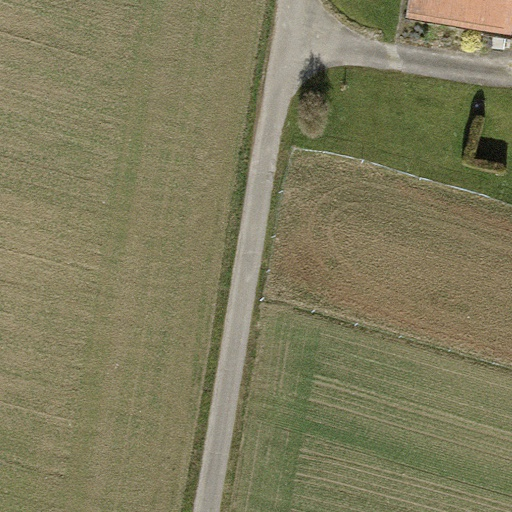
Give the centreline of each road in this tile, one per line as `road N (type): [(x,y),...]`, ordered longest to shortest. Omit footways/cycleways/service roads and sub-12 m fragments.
road 1 (track): [(211,511),(296,0)]
road 2 (track): [(287,53),(511,74)]
